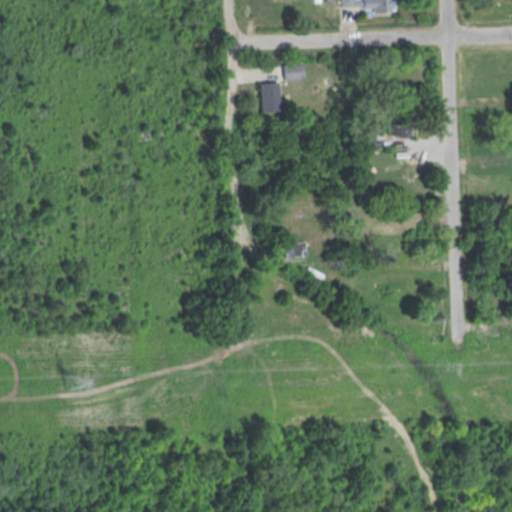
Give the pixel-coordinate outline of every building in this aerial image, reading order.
[(392,0),(339,0),(339,10),(393,10),(392,0)] [(282,65),(282,79),(300,79),(300,65),(282,65)] [(258,111),(277,111),(277,82),(258,82),(258,111)] [(386,137),(408,137),(408,122),(386,122),(386,137)] [(372,147),(372,135),(359,135),(359,147),(372,147)] [(511,158),(511,143),(485,143),(485,159),(511,158)] [(283,257),(303,257),(303,241),(283,241),(283,257)]
